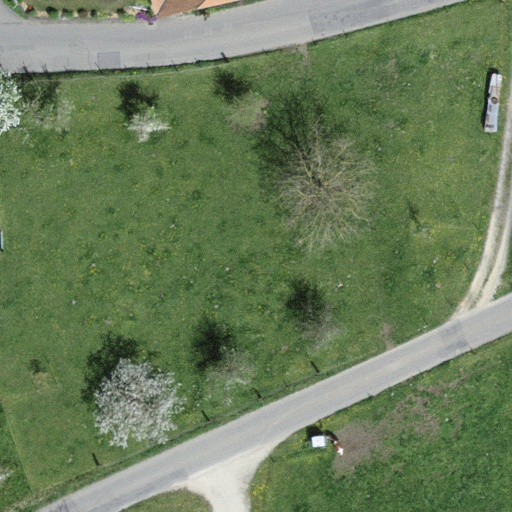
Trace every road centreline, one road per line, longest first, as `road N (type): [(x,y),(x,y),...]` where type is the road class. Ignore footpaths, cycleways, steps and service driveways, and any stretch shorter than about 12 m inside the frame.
road 1 (residential): [(82,511),(511,317)]
road 2 (unclassified): [(369,0),(158,42),(0,49)]
road 3 (track): [(511,96),(467,334)]
